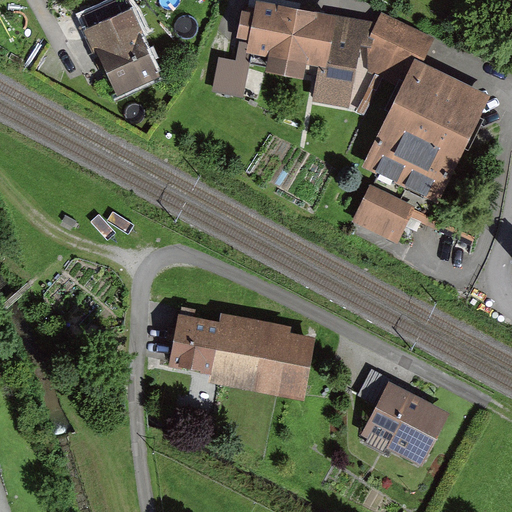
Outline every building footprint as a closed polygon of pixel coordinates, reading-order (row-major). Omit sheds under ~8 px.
[(269,58),(279,4),(258,1),(255,13),(243,11),(237,39),(240,40),(249,41),(247,54),(252,55),(269,58)] [(378,23),(279,4),(269,58),(266,73),(304,81),(307,64),(320,66),(313,102),(361,111),(377,75),(369,73),(371,38),(378,23)] [(132,10),(85,32),(96,55),(98,54),(118,98),(162,78),(141,35),(143,34),(132,10)] [(435,39),(383,14),(378,23),(371,38),(369,73),(377,75),(386,78),(388,73),(405,82),(416,60),(424,64),(435,39)] [(249,41),(240,40),(236,61),(219,58),(213,92),(245,97),(252,55),(247,54),(249,41)] [(424,64),(416,60),(405,82),(364,168),(439,204),(491,97),(424,64)] [(416,208),(371,186),(353,222),(398,244),(416,208)] [(220,323),(179,315),(169,368),(210,375),(209,383),(305,401),(317,339),(292,334),(293,327),(222,314),(220,323)] [(451,414),(393,383),(394,381),(372,369),(357,398),(377,408),(362,436),(423,468),(451,414)]
